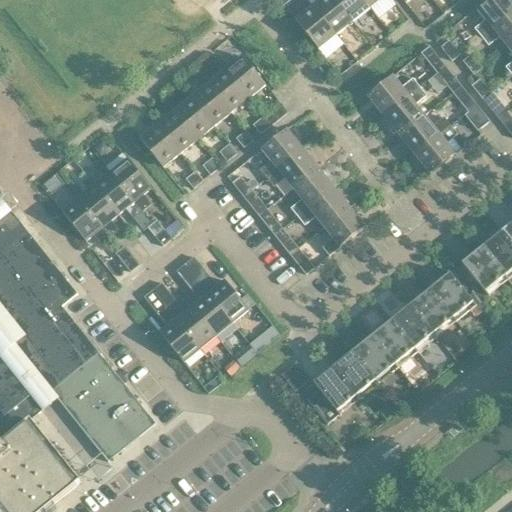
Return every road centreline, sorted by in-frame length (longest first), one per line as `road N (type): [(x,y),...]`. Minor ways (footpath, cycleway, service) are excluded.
road 1 (residential): [(111,308),(213,223),(289,316),(329,315),(511,165)]
road 2 (residential): [(332,503),(276,417),(183,397),(111,308)]
road 3 (residential): [(332,503),(511,360)]
